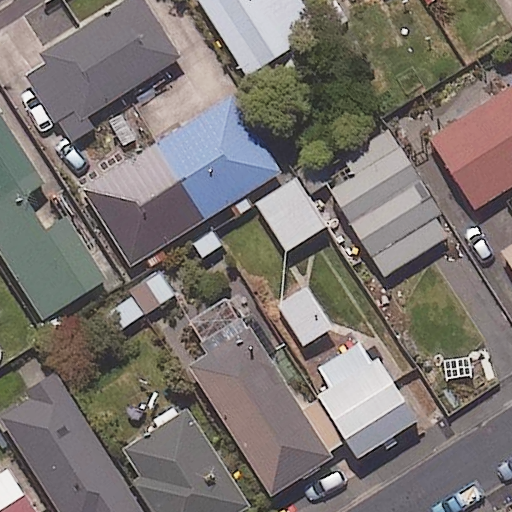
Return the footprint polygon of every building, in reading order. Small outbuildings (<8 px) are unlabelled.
[(179,55),(144,0),(127,0),(19,67),(66,143),(92,127),(84,114),(179,55)] [(316,27),(299,0),(198,0),(242,72),(316,27)] [(511,0),(498,0),(511,22),(511,0)] [(511,181),(511,82),(427,136),(472,207),(511,181)] [(278,169),(230,94),(82,188),(130,263),(278,169)] [(43,180),(0,112),(0,252),(41,317),(105,276),(64,213),(42,226),(21,193),(43,180)] [(451,231),(386,127),(317,170),(382,274),(451,231)] [(324,224),(294,176),(255,200),(285,248),(324,224)] [(511,242),(503,248),(511,263),(511,242)] [(173,293),(157,268),(100,305),(116,329),(173,293)] [(330,326),(305,285),(276,303),(301,344),(330,326)] [(330,453),(247,326),(188,364),(271,491),(330,453)] [(414,418),(376,357),(313,396),(351,457),(414,418)] [(141,511),(56,376),(0,411),(0,415),(60,511),(141,511)] [(235,511),(247,505),(187,407),(118,449),(156,511),(235,511)] [(35,511),(6,467),(0,471),(0,511),(35,511)]
